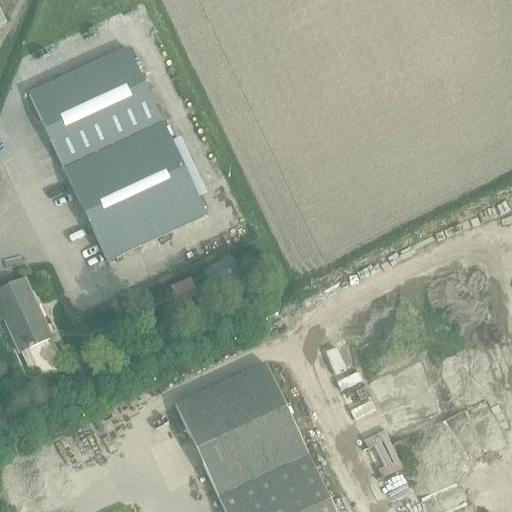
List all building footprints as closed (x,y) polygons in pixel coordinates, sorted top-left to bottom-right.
[(30,97),(106,264),(205,219),(129,52),(30,97)] [(208,271),(217,289),(242,276),(233,259),(208,271)] [(179,306),(199,297),(191,279),(171,288),(179,306)] [(0,313),(19,355),(51,340),(25,282),(0,293),(0,313)] [(333,511),(266,366),(175,409),(223,511),(333,511)]
